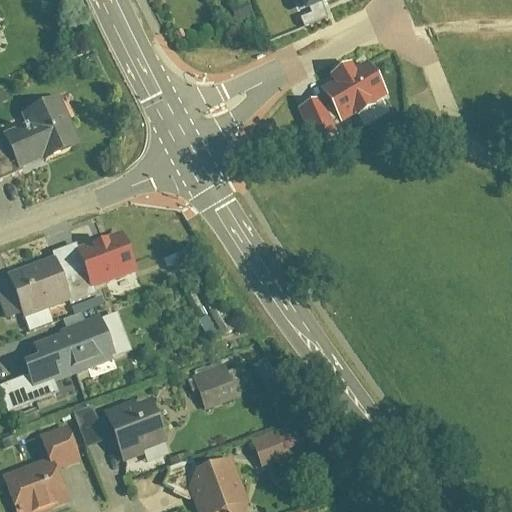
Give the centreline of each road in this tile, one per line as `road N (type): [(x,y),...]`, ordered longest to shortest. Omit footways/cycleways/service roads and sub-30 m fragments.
road 1 (secondary): [(198,158),(289,308),(446,511)]
road 2 (unknown): [(233,183),(511,164)]
road 3 (residential): [(182,128),(398,8)]
road 4 (residential): [(0,236),(198,158)]
road 5 (secondary): [(116,0),(182,128)]
road 6 (residential): [(398,8),(454,128)]
